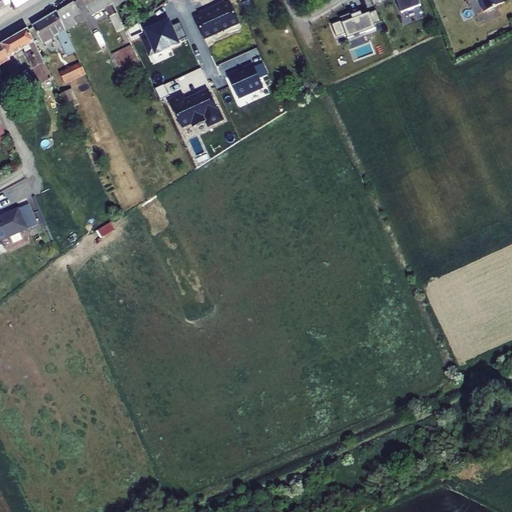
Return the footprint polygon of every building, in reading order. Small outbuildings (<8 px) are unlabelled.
[(0,0),(0,9),(6,6),(9,11),(26,0),(0,0)] [(85,0),(96,17),(109,10),(120,35),(128,31),(127,30),(113,0),(85,0)] [(239,24),(228,0),(196,14),(206,38),(239,24)] [(393,0),(399,12),(418,4),(416,0),(393,0)] [(61,12),(66,20),(83,10),(78,2),(61,12)] [(61,12),(40,25),(51,42),(71,29),(66,20),(61,12)] [(375,13),(368,17),(373,28),(380,25),(375,13)] [(373,28),(368,17),(360,20),(352,24),(350,21),(349,18),(339,23),(340,27),(331,31),(337,43),(346,39),(348,44),(375,32),(373,28)] [(3,47),(12,61),(27,51),(47,85),(56,80),(50,67),(47,60),(34,29),(3,47)] [(131,43),(112,53),(121,71),(140,62),(131,43)] [(3,47),(0,49),(0,62),(2,66),(12,61),(3,47)] [(55,56),(47,60),(50,67),(58,63),(55,56)] [(69,68),(73,78),(93,68),(90,59),(69,68)] [(22,74),(11,80),(21,98),(33,92),(22,74)] [(67,90),(73,106),(86,100),(79,85),(67,90)] [(222,111),(210,86),(173,103),(183,126),(222,111)] [(28,206),(18,211),(27,231),(37,227),(28,206)] [(18,211),(0,218),(0,242),(27,231),(18,211)]
